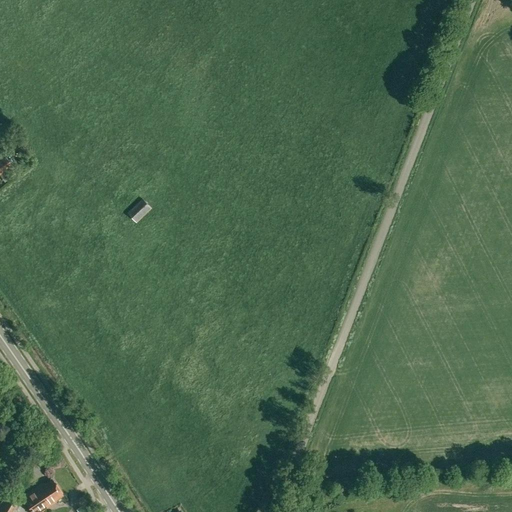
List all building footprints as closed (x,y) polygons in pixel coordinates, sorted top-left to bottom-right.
[(0,174),(12,166),(6,157),(0,160),(0,174)] [(137,223),(152,208),(143,198),(127,213),(137,223)] [(58,488),(57,489),(51,480),(44,485),(42,483),(33,490),(46,508),(55,501),(54,500),(61,495),(60,494),(62,493),(58,488)] [(31,511),(39,511),(46,508),(33,490),(22,497),(31,511)] [(0,511),(13,511),(21,500),(9,493),(1,506),(0,505),(0,511)]
